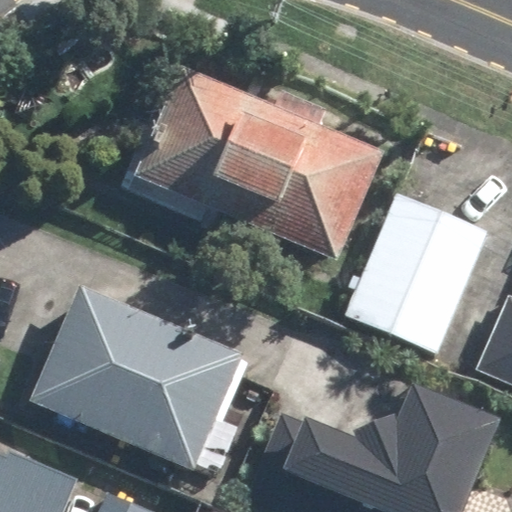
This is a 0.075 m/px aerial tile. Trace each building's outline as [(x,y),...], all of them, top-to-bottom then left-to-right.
[(383,152),(189,76),(143,192),(337,269),(383,152)] [(451,362),(497,235),(392,196),(346,323),(451,362)] [(201,472),(249,356),(81,287),(33,403),(201,472)] [(511,298),(481,380),(511,391),(511,298)] [(397,446),(290,399),(242,507),(252,511),(482,511),(511,446),(511,438),(419,397),(397,446)] [(0,511),(71,511),(83,483),(0,450),(0,511)] [(168,511),(170,508),(113,484),(101,511),(168,511)]
